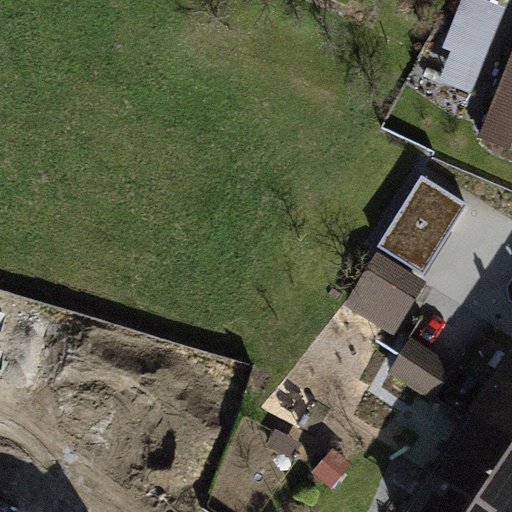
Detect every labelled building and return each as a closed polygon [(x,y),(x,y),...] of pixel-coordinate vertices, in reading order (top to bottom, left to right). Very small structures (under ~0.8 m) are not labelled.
[(460,0),(426,85),(473,104),(509,16),(470,0),(460,0)] [(511,59),(481,137),(509,148),(511,140),(511,59)] [(467,206),(422,178),(379,248),(424,276),(467,206)] [(427,281),(378,252),(345,305),(394,335),(427,281)] [(411,339),(390,374),(434,401),(456,366),(411,339)] [(511,361),(474,420),(511,444),(511,361)] [(511,511),(511,444),(474,420),(437,477),(491,511),(511,511)] [(491,511),(437,477),(413,511),(491,511)]
